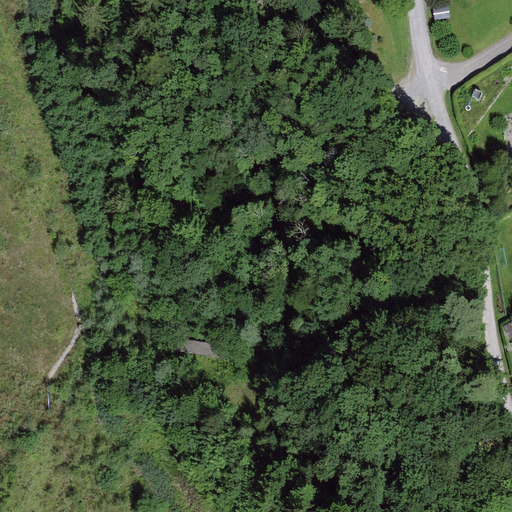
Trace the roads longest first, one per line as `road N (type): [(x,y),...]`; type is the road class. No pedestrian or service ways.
road 1 (track): [(511,420),(462,167),(433,89),(414,0)]
road 2 (track): [(276,0),(332,111),(354,114),(433,89)]
